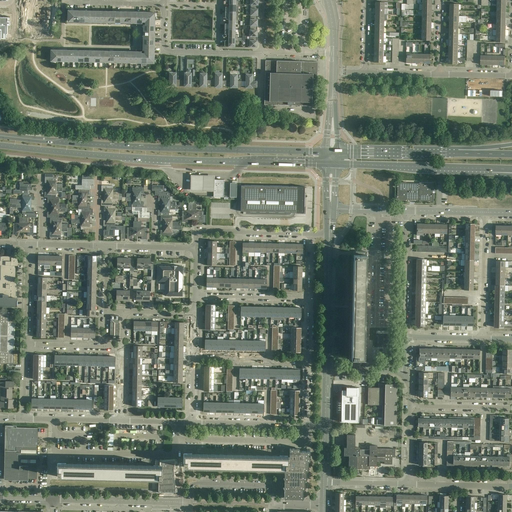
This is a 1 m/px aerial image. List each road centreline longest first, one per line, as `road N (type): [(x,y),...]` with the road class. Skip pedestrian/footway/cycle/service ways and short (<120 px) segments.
road 1 (secondary): [(0,145),(326,164)]
road 2 (secondary): [(325,151),(0,135)]
road 3 (secondary): [(335,165),(511,169)]
road 4 (residential): [(54,419),(54,452),(174,454),(175,439)]
road 5 (residential): [(175,439),(306,441),(307,424)]
road 6 (secondary): [(478,153),(337,152)]
road 7 (residential): [(189,502),(52,498)]
road 8 (tertiary): [(326,368),(329,234)]
road 9 (residential): [(196,248),(196,230),(311,233)]
road 10 (residential): [(376,221),(389,221),(386,323),(374,324)]
road 11 (residential): [(407,337),(406,211)]
road 12 (residential): [(482,337),(485,212)]
